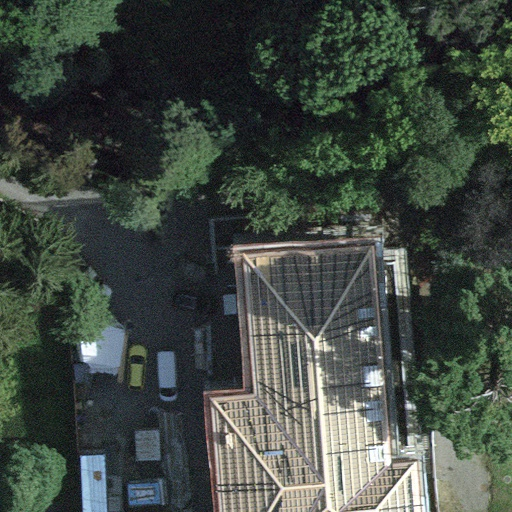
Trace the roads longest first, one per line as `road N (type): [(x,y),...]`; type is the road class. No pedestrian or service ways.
road 1 (track): [(71,207),(387,180),(404,170),(377,0)]
road 2 (residential): [(179,474),(162,368),(142,299),(119,257),(55,194),(0,168)]
